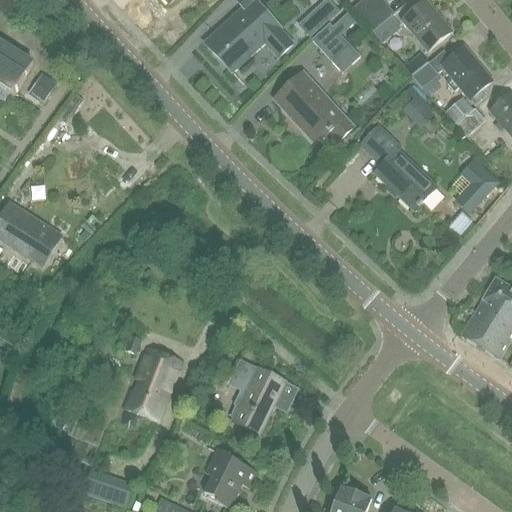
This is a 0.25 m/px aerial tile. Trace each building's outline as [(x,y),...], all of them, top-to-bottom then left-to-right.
[(240,12),(204,45),(235,79),(240,75),(237,72),(264,46),(277,60),(293,46),(257,6),(263,0),(231,0),(245,15),(244,16),(240,12)] [(365,0),(353,11),(372,34),(391,18),(394,16),(380,0),(365,0)] [(426,2),(401,23),(427,54),(452,34),(426,2)] [(391,18),(372,34),(382,46),(401,30),(391,18)] [(311,42),(332,64),(350,48),(329,25),(311,42)] [(0,90),(13,99),(26,79),(25,78),(33,66),(0,45),(0,90)] [(453,93),(458,89),(469,101),(492,82),(464,48),(441,67),(451,80),(446,84),(453,93)] [(411,78),(428,65),(420,55),(404,68),(411,78)] [(428,65),(411,78),(422,91),(439,78),(428,65)] [(339,142),(352,130),(302,75),(275,101),(316,146),(331,133),(339,142)] [(511,140),(511,96),(511,95),(489,114),(511,140)] [(75,96),(70,103),(78,109),(83,103),(75,96)] [(472,111),(463,100),(445,116),(455,127),(472,111)] [(432,119),(423,110),(411,121),(419,130),(432,119)] [(474,111),(456,127),(467,140),(486,123),(474,111)] [(360,146),(382,167),(374,175),(414,213),(436,190),(396,152),(400,149),(378,128),(360,146)] [(472,186),(456,203),(469,215),(497,185),(473,163),(461,176),(472,186)] [(33,193),(52,193),(51,176),(33,176),(33,193)] [(9,206),(0,221),(0,243),(41,269),(61,238),(9,206)] [(479,350),(511,295),(511,291),(494,281),(481,302),(482,303),(460,338),(479,350)] [(511,295),(479,350),(498,362),(511,338),(511,295)] [(136,358),(142,342),(129,338),(124,353),(136,358)] [(159,424),(181,364),(147,351),(124,411),(159,424)] [(290,407),(298,391),(239,362),(231,378),(249,387),(230,425),(259,439),(277,401),(290,407)] [(249,491),(257,475),(208,450),(208,451),(216,455),(206,476),(212,480),(204,496),(228,508),(226,511),(227,511),(240,486),(249,491)] [(120,483),(90,473),(83,497),(113,506),(120,483)] [(366,511),(371,501),(341,489),(332,511),(366,511)] [(183,511),(160,501),(154,511),(183,511)]
